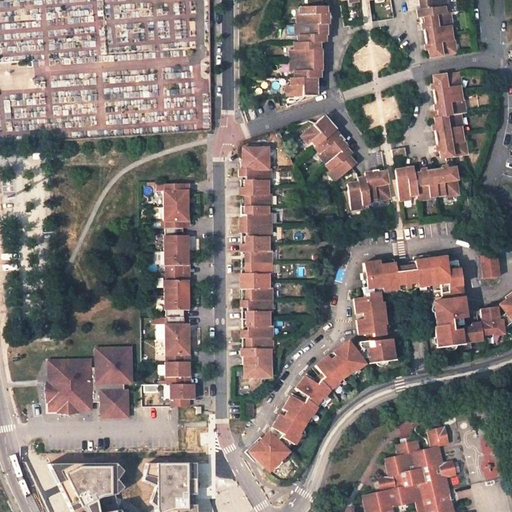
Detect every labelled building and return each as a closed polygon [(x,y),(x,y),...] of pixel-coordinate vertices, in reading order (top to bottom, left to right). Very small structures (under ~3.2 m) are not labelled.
[(323,42),(323,30),(318,31),(318,24),(321,24),(321,18),(325,18),(325,5),(320,5),(320,0),(305,0),(306,6),(300,6),(300,14),(295,14),(295,25),(293,25),(293,36),(297,36),(297,42),(292,42),(291,51),(288,51),(288,72),(292,72),(292,79),(289,79),(289,86),(285,86),(285,96),(301,96),(301,97),(316,96),(316,86),(314,86),(315,79),(319,79),(318,42),(323,42)] [(451,24),(449,10),(443,11),(442,4),(445,4),(444,0),(421,0),(423,6),(416,8),(417,15),(421,15),(422,21),(420,22),(421,30),(423,29),(424,43),(423,43),(424,51),(428,50),(429,57),(435,56),(442,55),(441,53),(455,51),(453,39),(450,39),(448,24),(451,24)] [(201,34),(201,48),(210,48),(210,33),(201,34)] [(461,125),(460,113),(464,113),(462,98),(459,98),(457,85),(460,84),(458,73),(443,75),(443,73),(431,75),(432,82),(429,83),(430,88),(431,88),(433,102),(432,102),(433,109),(435,108),(436,114),(432,115),(433,123),(430,123),(431,130),(432,129),(434,144),(433,144),(434,150),(437,150),(438,156),(465,153),(463,140),(460,140),(459,126),(461,125)] [(316,154),(323,164),(323,165),(327,170),(325,173),(331,182),(349,168),(342,159),(348,154),(343,148),(344,147),(340,141),(342,140),(338,134),(336,136),(328,125),(329,123),(322,114),(310,124),(311,125),(300,134),(306,142),(309,140),(313,146),(312,146),(317,153),(316,154)] [(388,146),(389,155),(402,154),(401,145),(388,146)] [(267,251),(267,238),(270,238),(270,213),(267,213),(267,207),(269,207),(269,194),(266,194),(266,182),(269,182),(269,168),(266,168),(266,148),(240,148),(240,158),(242,159),(242,163),(237,163),(237,169),(236,169),(236,176),(242,176),(242,180),(237,181),(238,197),(245,196),(245,207),(238,207),(238,215),(242,215),(242,219),(238,219),(238,226),(237,226),(237,234),(243,234),(243,238),(238,238),(239,253),(246,253),(247,274),(239,274),(240,290),(246,290),(247,301),(237,301),(237,308),(244,308),(244,312),(239,312),(239,327),(244,328),(244,332),(239,332),(239,339),(247,339),(247,350),(239,350),(239,365),(244,365),(244,369),(241,369),(241,378),(249,378),(249,381),(259,381),(258,378),(268,378),(268,350),(271,350),(270,326),(267,326),(267,313),(270,313),(270,288),(267,288),(267,275),(270,275),(270,251),(267,251)] [(428,196),(442,194),(442,195),(456,194),(452,167),(445,168),(444,165),(437,166),(437,168),(424,170),(423,168),(417,169),(417,172),(411,173),(411,168),(400,169),(400,167),(391,168),(395,198),(406,197),(406,195),(414,194),(415,199),(428,197),(428,196)] [(363,197),(370,196),(371,197),(384,196),(380,169),(373,170),(373,167),(367,168),(367,171),(359,172),(359,176),(352,177),(353,186),(342,187),(345,208),(357,207),(357,203),(364,202),(363,197)] [(178,184),(160,184),(160,191),(158,191),(159,206),(182,206),(182,191),(177,191),(178,184)] [(182,206),(159,206),(159,221),(160,221),(160,228),(178,228),(178,221),(183,221),(182,206)] [(178,235),(178,228),(160,228),(161,236),(159,236),(160,251),(183,250),(183,235),(178,235)] [(183,265),(183,250),(160,251),(160,266),(161,266),(161,273),(179,273),(179,265),(183,265)] [(414,267),(394,270),(392,258),(362,263),(363,273),(362,273),(363,281),(366,281),(367,289),(374,288),(382,287),(383,291),(439,282),(440,294),(465,291),(461,266),(459,266),(446,268),(446,262),(444,254),(429,257),(428,252),(412,254),(414,267)] [(480,256),(484,278),(497,276),(493,254),(480,256)] [(179,280),(179,273),(161,273),(161,280),(160,280),(160,295),(184,295),(184,280),(179,280)] [(374,288),(367,289),(364,289),(366,300),(371,299),(370,293),(375,293),(374,288)] [(363,337),(377,335),(378,338),(387,336),(386,329),(389,329),(383,297),(380,297),(379,292),(375,293),(370,293),(371,299),(366,300),(356,301),(359,316),(363,316),(364,322),(360,322),(363,337)] [(491,333),(508,330),(508,327),(511,323),(511,293),(504,300),(510,307),(508,309),(502,310),(501,303),(485,305),(488,319),(472,321),(473,325),(467,326),(459,327),(455,328),(453,318),(458,317),(468,316),(466,298),(450,301),(449,298),(435,300),(437,310),(435,310),(437,324),(436,324),(440,348),(469,343),(468,339),(488,336),(487,331),(491,330),(491,333)] [(184,310),(184,295),(160,295),(160,310),(161,310),(162,317),(180,317),(179,310),(184,310)] [(179,324),(180,317),(162,317),(162,324),(161,324),(161,339),(184,340),(184,324),(179,324)] [(184,354),(184,340),(161,339),(161,355),(162,355),(162,362),(180,362),(180,355),(184,354)] [(269,435),(250,454),(269,472),(273,468),(276,470),(281,465),(279,462),(287,454),(285,451),(291,444),(295,446),(304,431),(301,430),(306,422),(308,423),(318,408),(316,406),(319,402),(321,404),(331,391),(343,382),(342,380),(350,373),(352,375),(366,365),(364,364),(370,363),(371,366),(397,362),(393,340),(361,344),(354,350),(355,352),(352,355),(344,346),(333,355),(339,364),(335,367),(328,358),(317,367),(323,376),(319,379),(314,385),(306,379),(296,390),(305,397),(303,400),(301,404),(291,398),(284,412),(287,414),(284,419),(281,417),(273,431),(284,437),(283,440),(277,437),(274,440),(269,435)] [(93,369),(88,369),(88,361),(72,362),(47,362),(47,384),(44,383),(43,393),(45,404),(47,404),(47,407),(52,412),(56,412),(56,415),(66,417),(76,415),(76,412),(89,411),(89,404),(99,404),(99,418),(125,418),(125,391),(122,391),(122,385),(130,385),(129,369),(129,349),(94,349),(94,361),(93,369)] [(185,377),(185,361),(180,362),(162,362),(161,362),(161,377),(163,377),(163,384),(166,384),(180,384),(180,377),(185,377)] [(167,406),(185,406),(185,399),(189,399),(189,384),(180,384),(166,384),(166,399),(167,399),(167,406)] [(472,511),(472,510),(464,511),(452,511),(444,479),(454,476),(450,460),(441,463),(437,447),(447,445),(442,427),(424,431),(428,448),(419,450),(416,440),(393,446),(395,456),(381,459),(386,477),(376,479),(379,492),(360,496),(364,511),(472,511)] [(481,442),(483,479),(497,478),(495,441),(481,442)] [(198,494),(197,462),(148,464),(144,480),(157,486),(151,502),(159,508),(158,511),(197,511),(198,504),(191,505),(190,494),(198,494)] [(118,464),(47,464),(70,511),(122,511),(121,511),(116,511),(115,496),(125,487),(119,480),(126,472),(118,464)]
